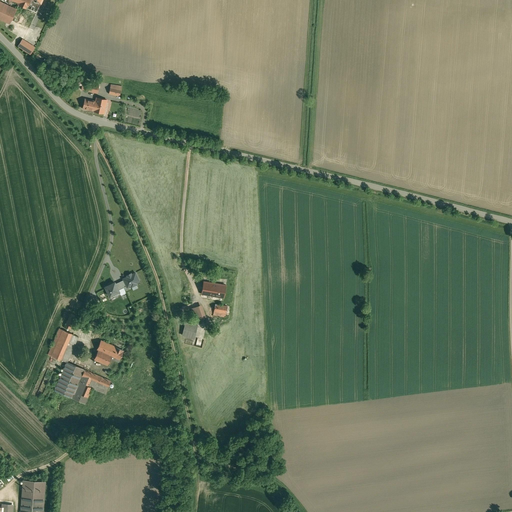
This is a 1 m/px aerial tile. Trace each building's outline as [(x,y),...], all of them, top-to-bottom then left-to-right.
[(16,9),(0,1),(0,19),(10,24),(11,20),(29,28),(41,3),(34,0),(11,0),(19,3),(16,9)] [(22,38),(16,46),(29,54),(35,47),(22,38)] [(99,85),(87,82),(85,91),(97,93),(99,85)] [(121,90),(110,87),(109,94),(119,96),(121,90)] [(107,100),(96,98),(96,101),(93,110),(92,114),(103,117),(107,100)] [(96,101),(85,99),(83,108),(93,110),(96,101)] [(135,273),(131,275),(128,277),(128,276),(123,279),(127,287),(131,285),(131,287),(135,285),(136,284),(136,283),(139,281),(135,273)] [(225,284),(203,281),(201,294),(223,297),(225,284)] [(114,282),(105,287),(110,296),(119,292),(116,285),(114,282)] [(227,306),(215,304),(213,315),(225,317),(227,306)] [(201,305),(191,308),(195,320),(204,317),(201,305)] [(76,316),(71,314),(64,326),(70,329),(76,316)] [(197,325),(186,322),(182,335),(193,337),(192,339),(194,339),(197,325)] [(78,337),(59,328),(48,354),(66,362),(67,362),(78,337)] [(118,338),(115,347),(109,344),(108,348),(110,351),(109,355),(108,354),(104,364),(107,365),(110,358),(119,362),(127,342),(118,338)] [(109,344),(101,341),(100,341),(101,341),(97,349),(98,350),(94,359),(104,364),(108,354),(109,355),(110,351),(108,348),(109,344)] [(85,370),(67,362),(66,362),(54,390),(72,398),(85,370)] [(101,377),(85,370),(72,398),(85,404),(91,388),(105,394),(111,381),(101,377)] [(20,511),(42,511),(44,482),(23,481),(20,511)]
